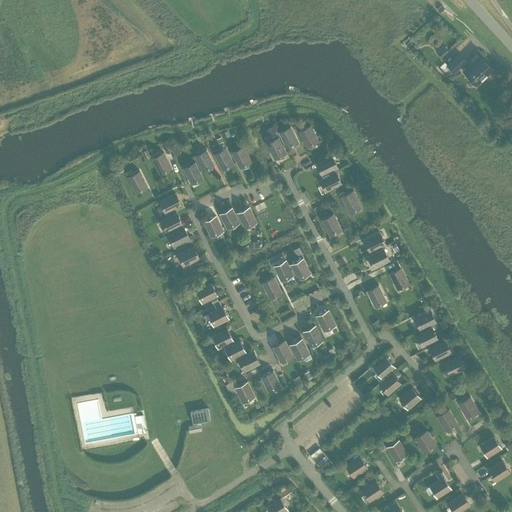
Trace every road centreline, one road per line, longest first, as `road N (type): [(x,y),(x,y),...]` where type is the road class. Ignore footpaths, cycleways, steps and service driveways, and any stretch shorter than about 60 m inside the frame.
road 1 (residential): [(343,286),(255,334),(195,220),(201,204),(286,173)]
road 2 (residential): [(291,446),(287,418),(369,352),(369,337)]
road 3 (residential): [(343,286),(286,173)]
road 4 (residential): [(421,511),(405,486),(455,452),(473,482)]
